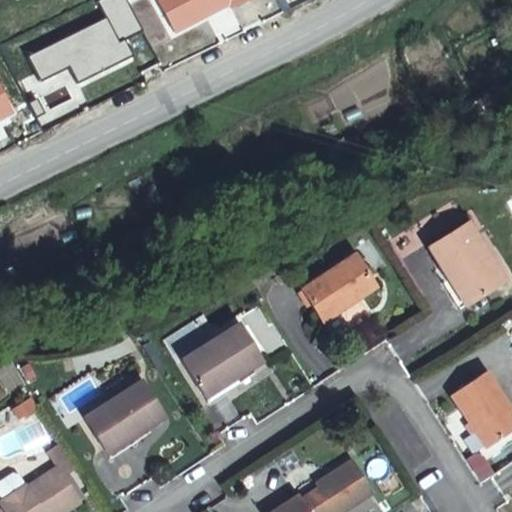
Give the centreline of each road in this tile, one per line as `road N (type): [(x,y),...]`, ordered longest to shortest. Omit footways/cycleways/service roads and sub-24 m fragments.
road 1 (residential): [(0,189),(360,19),(382,0)]
road 2 (residential): [(158,511),(370,372),(465,511)]
